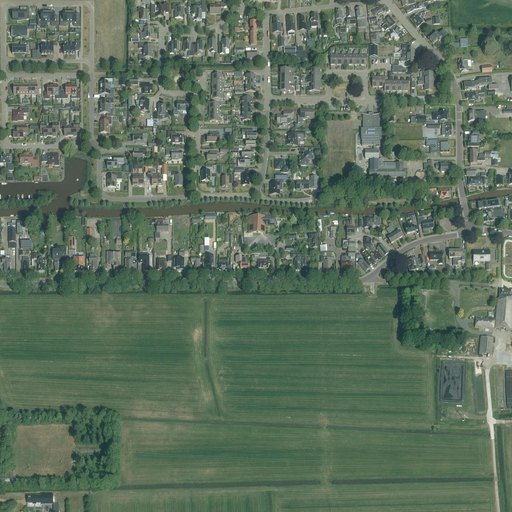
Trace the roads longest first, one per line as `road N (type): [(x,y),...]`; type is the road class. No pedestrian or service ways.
road 1 (tertiary): [(0,284),(369,277)]
road 2 (residential): [(3,61),(2,2),(92,3),(91,61)]
road 3 (residential): [(196,96),(162,87),(165,32),(266,14)]
road 4 (unclassified): [(369,277),(499,286),(502,232)]
road 5 (residential): [(89,142),(5,147),(3,76)]
road 6 (residential): [(197,194),(102,197),(98,151),(89,142)]
